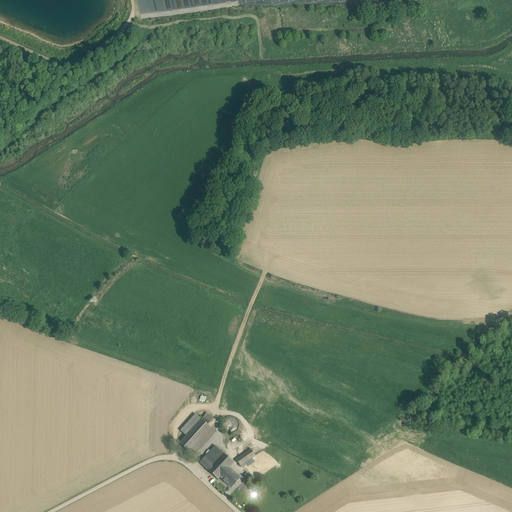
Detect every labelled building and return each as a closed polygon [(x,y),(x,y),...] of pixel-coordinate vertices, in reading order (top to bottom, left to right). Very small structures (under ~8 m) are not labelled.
[(211,417),(207,413),(201,420),(206,424),(211,417)] [(196,415),(181,431),(186,436),(201,419),(196,415)] [(186,436),(179,443),(189,453),(193,448),(208,432),(211,429),(206,424),(201,420),(201,419),(186,436)] [(208,432),(193,448),(197,452),(212,436),(208,432)] [(215,446),(204,457),(212,465),(223,453),(215,446)] [(197,452),(193,448),(189,453),(193,457),(197,452)] [(251,449),(236,460),(240,466),(255,456),(251,449)] [(223,453),(212,465),(204,457),(200,463),(218,480),(229,467),(234,463),(223,453)] [(229,467),(220,477),(231,488),(241,478),(229,467)]
